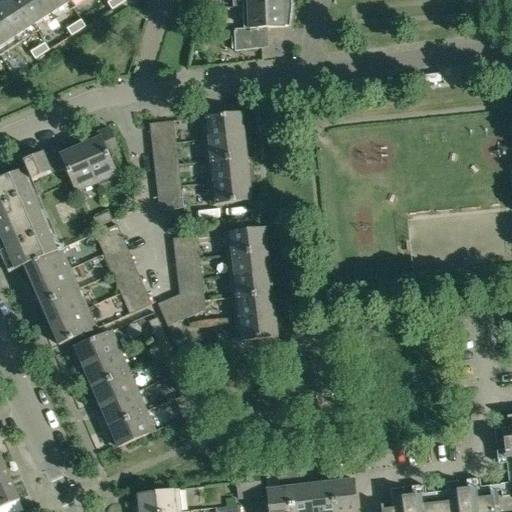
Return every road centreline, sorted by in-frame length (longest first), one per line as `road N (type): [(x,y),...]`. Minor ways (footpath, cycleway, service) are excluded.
road 1 (residential): [(0,140),(103,98),(306,74)]
road 2 (residential): [(306,74),(511,49)]
road 3 (residential): [(366,511),(364,485),(466,472),(490,405)]
road 4 (residential): [(71,511),(0,348)]
